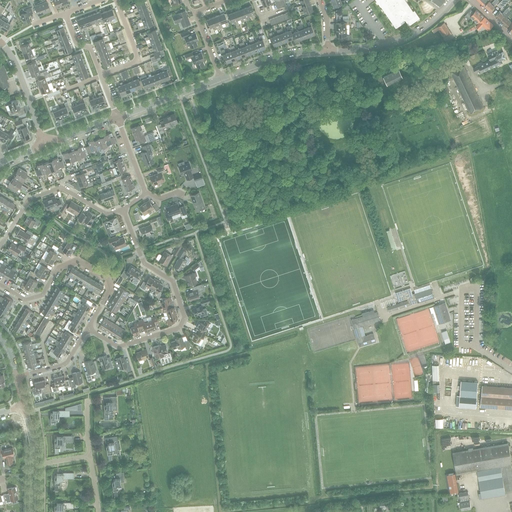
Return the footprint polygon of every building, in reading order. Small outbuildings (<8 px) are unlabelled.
[(49,0),(50,1),(52,0),(53,0),(56,8),(62,6),(59,0),(49,0)] [(310,5),(308,0),(306,0),(300,2),(301,5),(298,7),(299,9),(302,8),(310,5)] [(376,0),(378,3),(380,5),(395,26),(404,20),(404,19),(405,19),(408,24),(419,16),(414,9),(412,10),(405,0),(431,0),(439,6),(443,0),(376,0)] [(489,1),(485,5),(490,10),(495,6),(494,6),(499,1),(498,0),(494,0),(491,3),(489,1)] [(47,1),(41,3),(44,13),(50,10),(47,1)] [(138,10),(147,7),(144,1),(136,4),(137,8),(134,9),(135,12),(138,10)] [(44,13),(41,3),(35,5),(38,15),(44,13)] [(313,11),(310,5),(302,8),(303,11),(300,12),(301,15),(304,14),(313,11)] [(251,6),(245,8),(248,16),(251,15),(253,19),(255,18),(254,14),(251,6)] [(149,13),(147,7),(138,10),(139,13),(136,15),(137,17),(140,16),(149,13)] [(24,13),(21,14),(24,22),(30,20),(28,15),(33,13),(31,8),(26,9),(27,11),(23,12),(24,13)] [(245,8),(240,10),(243,18),(246,17),(247,21),(250,20),(248,16),(245,8)] [(500,21),(510,10),(507,8),(502,14),(500,11),(495,16),(500,21)] [(112,9),(106,11),(109,19),(112,18),(113,22),(116,21),(115,17),(112,9)] [(484,17),(477,10),(475,12),(471,9),(465,17),(468,20),(471,17),(478,23),(484,17)] [(243,18),(240,10),(234,12),(237,20),(240,19),(242,23),(244,22),(243,18)] [(510,10),(500,21),(507,27),(511,22),(507,18),(510,14),(511,12),(510,10)] [(100,11),(94,14),(97,22),(100,21),(101,24),(104,23),(103,21),(103,22),(100,13),(100,11)] [(100,13),(103,22),(103,21),(107,20),(108,24),(110,23),(109,19),(106,11),(100,13)] [(185,11),(173,16),(176,23),(182,21),(185,26),(190,24),(185,11)] [(237,20),(234,12),(228,14),(231,22),(234,21),(236,25),(238,24),(237,20)] [(151,18),(149,13),(140,16),(142,19),(138,20),(138,21),(139,23),(143,21),(143,22),(151,18)] [(224,13),(218,15),(221,23),(225,22),(226,26),(229,25),(224,13)] [(336,23),(335,23),(336,30),(345,29),(345,23),(348,23),(348,19),(343,20),(343,23),(340,23),(339,13),(336,13),(336,23)] [(94,14),(88,16),(91,24),(94,23),(96,26),(98,26),(97,22),(94,14)] [(218,15),(213,17),(216,25),(219,24),(220,28),(223,27),(221,23),(218,15)] [(88,16),(83,18),(86,26),(89,25),(90,28),(93,28),(91,24),(88,16)] [(213,17),(207,19),(210,28),(213,26),(215,30),(217,29),(216,25),(213,17)] [(493,25),(485,17),(480,22),(476,26),(479,29),(483,25),(487,30),(490,29),(493,25)] [(8,20),(5,18),(0,26),(0,27),(6,31),(7,29),(10,30),(16,20),(13,18),(10,23),(10,25),(6,22),(8,20)] [(83,18),(77,20),(80,28),(83,27),(85,31),(87,30),(86,26),(83,18)] [(153,24),(151,18),(143,22),(144,25),(140,26),(141,29),(145,27),(149,26),(153,24)] [(308,27),(306,28),(309,36),(314,34),(309,22),(307,23),(308,27)] [(444,38),(451,34),(444,22),(437,27),(444,38)] [(309,36),(306,28),(303,29),(302,25),(299,26),(304,38),(309,36)] [(293,39),(288,26),(286,27),(287,31),(285,32),(288,41),(293,39)] [(299,40),(296,32),(293,33),(292,28),(289,29),(288,26),(293,39),(294,42),(299,40)] [(304,38),(299,26),(297,26),(299,31),(296,32),(299,40),(304,38)] [(54,37),(58,36),(66,33),(64,27),(55,30),(57,33),(53,35),(54,37)] [(288,41),(285,32),(282,33),(281,29),(278,30),(283,43),(288,41)] [(346,35),(345,29),(336,30),(336,37),(344,36),(344,39),(351,39),(351,35),(346,35)] [(146,40),(149,39),(158,36),(155,30),(147,33),(149,36),(145,38),(146,40)] [(283,43),(278,30),(276,31),(278,35),(275,36),(278,44),(283,43)] [(188,44),(189,44),(191,48),(197,45),(196,41),(197,41),(195,33),(190,35),(188,32),(181,34),(182,38),(185,37),(188,44)] [(59,39),(55,40),(56,43),(60,42),(68,38),(66,33),(58,36),(59,39)] [(278,44),(275,36),(273,37),(271,33),(268,34),(270,38),(272,42),(273,46),(278,44)] [(260,41),(258,41),(261,50),(266,48),(261,35),(258,36),(260,41)] [(148,46),(152,45),(160,42),(159,39),(158,36),(149,39),(151,42),(147,43),(148,46)] [(103,38),(95,41),(97,47),(105,44),(104,41),(107,40),(107,37),(103,39),(103,38)] [(61,45),(57,46),(58,49),(62,47),(70,44),(68,38),(60,42),(61,45)] [(261,50),(258,41),(255,42),(253,38),(251,39),(256,52),(261,50)] [(31,49),(29,43),(31,42),(30,39),(24,41),(25,44),(21,46),(23,52),(31,49)] [(256,52),(251,39),(249,40),(250,44),(248,45),(251,54),(256,52)] [(154,50),(162,47),(160,42),(152,45),(153,47),(149,49),(150,51),(154,50)] [(251,54),(248,45),(245,46),(243,42),(241,43),(246,56),(251,54)] [(105,44),(97,47),(99,53),(107,50),(106,46),(110,45),(109,43),(105,44)] [(246,56),(241,43),(239,44),(241,48),(238,49),(241,57),(246,56)] [(63,50),(59,52),(60,54),(64,53),(72,50),(70,44),(62,47),(63,50)] [(237,59),(232,46),(229,47),(231,52),(228,53),(232,61),(237,59)] [(241,57),(238,49),(235,50),(234,46),(232,46),(237,59),(241,57)] [(107,50),(99,53),(101,58),(109,55),(108,52),(112,51),(111,48),(107,50)] [(33,55),(31,49),(23,52),(25,58),(30,56),(31,59),(36,57),(35,54),(33,55)] [(232,61),(228,53),(226,54),(224,49),(222,50),(227,63),(232,61)] [(490,60),(489,61),(490,63),(491,63),(493,67),(494,66),(494,67),(503,63),(501,59),(506,57),(503,52),(499,54),(497,51),(488,55),(490,60)] [(194,64),(196,63),(197,67),(204,65),(202,61),(204,61),(201,53),(194,56),(192,52),(185,55),(186,59),(191,57),(194,64)] [(70,63),(74,62),(82,59),(80,53),(72,56),(73,59),(70,60),(70,63)] [(44,54),(36,57),(31,59),(32,62),(27,64),(29,70),(38,67),(35,61),(45,57),(44,54)] [(109,55),(101,58),(103,64),(111,61),(110,58),(114,57),(114,56),(113,54),(109,55)] [(84,64),(82,59),(74,62),(75,65),(72,66),(73,68),(76,67),(84,64)] [(482,73),(494,67),(494,66),(493,67),(491,63),(490,63),(489,61),(473,68),(476,73),(481,71),(482,73)] [(6,79),(8,79),(3,64),(0,65),(0,89),(0,90),(9,86),(6,79)] [(86,70),(84,64),(76,67),(77,70),(74,72),(75,74),(78,73),(86,70)] [(164,69),(164,71),(162,72),(165,80),(170,78),(169,75),(172,74),(169,66),(164,68),(164,69)] [(451,72),(467,108),(470,113),(483,107),(464,66),(451,72)] [(40,73),(38,67),(29,70),(32,76),(37,74),(38,77),(48,73),(47,70),(40,73)] [(398,69),(383,76),(387,84),(397,80),(398,79),(402,77),(399,70),(398,69)] [(80,76),(76,77),(77,80),(78,82),(81,81),(81,79),(88,76),(86,70),(78,73),(80,76)] [(48,73),(38,77),(39,79),(37,80),(39,87),(47,84),(45,78),(51,76),(50,72),(48,73)] [(165,80),(162,72),(156,74),(160,82),(165,80)] [(155,84),(151,75),(151,76),(150,74),(149,74),(148,75),(149,76),(146,77),(149,86),(155,84)] [(160,82),(156,74),(151,75),(155,84),(160,82)] [(149,86),(146,77),(141,80),(144,88),(149,86)] [(138,79),(133,81),(136,89),(141,87),(138,79)] [(136,89),(133,81),(128,82),(131,91),(136,89)] [(126,93),(123,84),(122,82),(119,83),(120,85),(117,86),(121,95),(126,93)] [(131,91),(128,82),(123,84),(126,93),(131,91)] [(49,90),(47,84),(39,87),(41,93),(46,91),(47,94),(53,92),(56,90),(55,87),(51,89),(49,90)] [(99,96),(96,97),(99,105),(105,103),(102,95),(101,92),(97,93),(99,96)] [(99,105),(96,97),(90,100),(88,96),(86,97),(89,105),(91,104),(93,108),(99,105)] [(81,112),(78,104),(72,106),(69,97),(66,98),(70,110),(73,109),(75,114),(81,112)] [(89,105),(86,97),(83,98),(84,102),(78,104),(81,112),(87,110),(86,106),(89,105)] [(70,110),(66,98),(67,102),(64,103),(66,107),(60,109),(63,117),(69,115),(67,111),(70,110)] [(8,105),(10,110),(8,111),(10,116),(16,114),(15,111),(20,109),(17,100),(11,102),(12,103),(8,105)] [(63,117),(60,109),(57,110),(56,107),(53,108),(54,111),(57,119),(63,117)] [(174,124),(178,123),(174,114),(163,118),(164,120),(160,122),(161,123),(163,128),(169,126),(174,124)] [(139,142),(143,141),(144,143),(155,139),(153,132),(145,135),(145,136),(144,136),(140,125),(132,128),(136,139),(138,139),(139,142)] [(27,127),(18,130),(22,140),(29,138),(27,131),(28,130),(27,127)] [(10,133),(9,134),(4,131),(0,137),(0,138),(5,141),(6,139),(8,141),(11,137),(12,135),(10,133)] [(109,134),(104,136),(108,145),(109,149),(111,148),(109,144),(112,143),(112,144),(115,143),(113,137),(110,138),(109,134)] [(108,145),(104,136),(103,136),(104,137),(99,138),(102,147),(106,146),(107,150),(109,149),(108,145)] [(102,147),(99,138),(94,140),(97,149),(99,153),(101,152),(99,148),(102,147)] [(97,149),(94,140),(93,139),(88,141),(90,145),(87,146),(89,153),(92,151),(92,150),(95,149),(97,153),(99,153),(97,149)] [(144,152),(141,153),(145,165),(153,162),(149,150),(151,149),(148,144),(142,146),(144,152)] [(83,146),(78,147),(82,157),(83,161),(85,160),(83,156),(86,155),(83,146)] [(82,157),(78,147),(78,148),(78,149),(73,151),(76,160),(80,159),(81,162),(83,161),(82,157)] [(76,160),(73,151),(68,153),(73,165),(75,164),(73,161),(76,160)] [(73,165),(68,153),(67,152),(62,153),(66,162),(67,165),(70,164),(71,166),(73,165)] [(52,159),(53,160),(56,170),(57,172),(60,172),(58,167),(61,166),(61,168),(64,166),(62,160),(59,161),(57,157),(52,159)] [(116,157),(109,160),(111,166),(114,164),(116,167),(116,168),(124,165),(121,158),(117,160),(116,157)] [(56,170),(53,160),(48,162),(51,171),(54,170),(55,173),(57,172),(56,170)] [(51,171),(48,162),(43,164),(47,176),(49,176),(48,172),(51,171)] [(47,176),(43,164),(42,164),(42,163),(37,165),(39,169),(36,170),(38,176),(41,175),(41,174),(43,173),(45,177),(47,176)] [(184,172),(187,179),(193,177),(190,170),(192,170),(189,163),(179,166),(182,173),(184,172)] [(160,171),(166,168),(169,167),(168,164),(156,168),(157,171),(158,173),(150,177),(153,185),(154,185),(155,187),(158,186),(157,183),(164,181),(160,171)] [(116,167),(113,168),(116,177),(123,175),(122,172),(126,170),(124,165),(116,168),(116,167)] [(19,167),(16,172),(17,173),(28,179),(31,181),(32,179),(29,177),(25,175),(27,172),(19,167)] [(86,172),(76,176),(78,181),(86,178),(88,178),(86,172)] [(17,173),(14,177),(22,182),(24,179),(30,183),(31,181),(28,179),(17,173)] [(123,175),(116,177),(117,180),(122,178),(124,184),(124,185),(132,181),(130,175),(126,177),(125,174),(123,175)] [(14,177),(11,182),(22,189),(25,191),(27,188),(22,185),(21,185),(20,185),(22,182),(14,177)] [(93,185),(92,182),(90,177),(86,179),(86,178),(78,181),(80,186),(84,185),(86,188),(93,185)] [(10,181),(7,186),(16,191),(17,188),(21,190),(21,191),(26,194),(27,192),(25,191),(22,189),(10,181)] [(124,184),(121,185),(124,194),(129,193),(130,195),(132,194),(131,192),(130,189),(135,187),(132,181),(124,185),(124,184)] [(113,189),(100,194),(103,201),(116,197),(113,189)] [(191,195),(196,210),(205,207),(199,192),(191,195)] [(56,201),(55,197),(44,201),(47,210),(54,207),(55,210),(59,208),(59,207),(62,205),(60,199),(56,201)] [(4,210),(9,201),(4,198),(0,205),(3,206),(1,208),(4,210)] [(155,203),(152,205),(149,200),(139,207),(143,214),(141,215),(143,219),(149,215),(148,212),(154,208),(156,211),(159,209),(155,203)] [(14,204),(9,201),(4,210),(7,211),(8,209),(10,211),(14,204)] [(65,202),(60,210),(64,211),(66,207),(67,208),(67,209),(76,214),(81,207),(71,201),(69,205),(68,204),(65,202)] [(172,218),(171,215),(180,212),(182,211),(183,214),(187,213),(184,205),(180,207),(180,208),(179,208),(177,203),(166,207),(168,212),(165,213),(168,220),(172,218)] [(82,213),(78,220),(84,223),(85,221),(91,224),(96,215),(88,211),(86,215),(82,213)] [(28,216),(24,222),(32,227),(34,223),(38,226),(41,221),(35,217),(33,219),(28,216)] [(116,217),(107,221),(111,232),(108,233),(109,236),(115,234),(114,231),(120,229),(116,217)] [(151,224),(140,228),(143,236),(154,232),(151,224)] [(395,245),(390,227),(387,228),(391,246),(395,245)] [(20,229),(16,236),(26,242),(30,236),(32,237),(33,234),(27,230),(25,232),(20,229)] [(71,242),(72,239),(66,235),(63,240),(67,243),(65,246),(73,250),(77,245),(71,242)] [(119,238),(118,235),(108,239),(110,244),(113,243),(115,249),(113,249),(114,251),(115,251),(120,249),(120,247),(126,244),(123,236),(119,238)] [(18,247),(12,243),(8,249),(13,253),(12,255),(16,258),(18,255),(17,255),(19,250),(23,252),(26,247),(20,244),(18,247)] [(176,255),(182,245),(179,243),(173,254),(176,255)] [(49,245),(45,253),(47,254),(55,259),(58,254),(53,252),(55,249),(49,245)] [(73,250),(65,246),(64,248),(60,245),(57,250),(64,254),(65,251),(71,255),(73,250)] [(180,271),(185,263),(188,265),(190,260),(190,259),(189,258),(186,257),(184,259),(182,258),(186,251),(181,249),(177,255),(180,257),(174,267),(180,271)] [(165,265),(171,255),(165,251),(162,255),(160,254),(158,254),(156,258),(157,259),(159,260),(159,261),(165,265)] [(55,259),(47,254),(45,253),(40,260),(46,264),(48,261),(52,263),(55,259)] [(39,263),(36,267),(39,269),(46,273),(49,268),(45,266),(46,264),(40,260),(39,263)] [(4,265),(0,271),(0,273),(4,276),(9,268),(4,265)] [(131,277),(136,269),(131,265),(127,272),(124,270),(121,276),(126,279),(128,275),(131,277)] [(9,268),(4,276),(8,278),(15,268),(13,267),(11,269),(9,268)] [(30,270),(29,273),(35,277),(36,274),(43,278),(46,273),(39,269),(36,267),(33,272),(30,270)] [(15,268),(8,278),(13,281),(18,273),(15,271),(16,268),(15,268)] [(73,279),(78,271),(72,268),(68,276),(73,279)] [(141,272),(136,269),(131,277),(134,278),(132,282),(137,285),(140,280),(137,278),(141,272)] [(78,282),(83,274),(78,271),(73,279),(78,282)] [(186,279),(187,279),(189,285),(197,283),(195,276),(197,276),(196,272),(185,276),(186,279)] [(34,279),(35,277),(29,273),(26,278),(29,279),(27,282),(35,286),(38,281),(34,279)] [(83,285),(88,277),(83,274),(78,282),(83,285)] [(88,288),(93,280),(88,277),(83,285),(88,288)] [(152,288),(157,280),(156,279),(155,280),(150,277),(146,283),(144,281),(140,287),(145,290),(147,286),(148,287),(148,286),(152,288)] [(93,291),(98,283),(93,280),(88,288),(93,291)] [(159,281),(157,280),(152,288),(155,290),(155,291),(156,292),(154,295),(158,298),(162,292),(159,291),(163,285),(158,282),(159,281)] [(32,291),(35,286),(27,282),(26,284),(23,283),(20,287),(26,291),(28,288),(32,291)] [(104,286),(98,283),(93,291),(99,294),(104,286)] [(190,301),(195,299),(195,298),(200,296),(198,292),(204,290),(202,284),(194,286),(196,290),(187,293),(190,301)] [(430,285),(414,290),(415,293),(431,288),(430,285)] [(56,286),(54,290),(64,296),(65,294),(63,293),(64,290),(56,286)] [(121,287),(117,293),(126,298),(129,292),(121,287)] [(434,297),(431,288),(415,293),(412,294),(410,288),(395,293),(398,301),(408,298),(408,300),(400,303),(401,308),(410,305),(418,302),(418,303),(434,297)] [(64,296),(54,290),(51,294),(59,299),(60,297),(63,298),(64,296)] [(123,303),(126,298),(117,293),(114,298),(123,303)] [(58,301),(59,299),(51,294),(49,299),(59,305),(60,303),(58,301)] [(161,302),(163,307),(169,305),(168,303),(173,301),(171,295),(162,298),(163,302),(161,302)] [(1,296),(0,297),(0,298),(11,305),(13,301),(6,296),(4,299),(1,296)] [(11,305),(0,298),(0,301),(2,302),(0,305),(8,309),(11,305)] [(119,308),(123,303),(114,298),(111,303),(119,308)] [(59,305),(49,299),(46,303),(54,308),(55,305),(58,307),(59,305)] [(79,303),(78,305),(89,311),(91,307),(90,306),(92,303),(87,300),(85,303),(83,302),(82,305),(79,303)] [(53,310),(54,308),(46,303),(44,307),(54,313),(55,311),(53,310)] [(116,313),(119,308),(111,303),(108,308),(116,313)] [(389,312),(401,308),(400,303),(387,307),(389,312)] [(445,303),(434,306),(436,315),(437,314),(440,323),(450,320),(447,311),(448,311),(445,303)] [(8,309),(0,305),(0,309),(6,313),(8,309)] [(89,311),(78,305),(77,307),(80,308),(78,311),(86,315),(89,311)] [(170,308),(169,305),(163,307),(164,312),(164,313),(165,316),(176,312),(174,307),(170,308)] [(200,314),(201,317),(208,314),(206,308),(203,309),(202,305),(192,309),(195,316),(200,314)] [(54,313),(44,307),(41,312),(49,316),(50,314),(53,315),(54,313)] [(26,308),(23,313),(31,318),(34,313),(26,308)] [(86,315),(78,311),(77,313),(74,311),(73,313),(84,320),(86,315)] [(178,318),(176,312),(165,316),(166,320),(167,320),(168,325),(175,322),(174,320),(178,318)] [(361,326),(380,320),(377,312),(356,318),(351,320),(359,347),(376,341),(373,333),(367,335),(367,336),(365,337),(362,327),(361,326)] [(28,323),(31,318),(23,313),(20,318),(28,323)] [(84,320),(73,313),(72,315),(74,317),(73,319),(81,324),(84,320)] [(150,317),(147,318),(148,322),(151,330),(157,328),(156,324),(158,323),(156,316),(151,318),(151,317),(150,317)] [(25,328),(28,323),(20,318),(17,323),(25,328)] [(105,329),(110,321),(105,318),(100,326),(105,329)] [(151,330),(148,322),(147,318),(144,319),(144,320),(139,322),(141,329),(144,328),(145,332),(151,330)] [(81,324),(73,319),(72,321),(69,320),(68,322),(79,328),(81,324)] [(110,332),(115,324),(110,321),(105,329),(110,332)] [(205,329),(207,326),(209,327),(211,324),(205,321),(204,324),(199,322),(196,327),(200,329),(199,332),(205,335),(208,330),(205,329)] [(67,324),(64,328),(74,334),(75,332),(76,333),(79,328),(68,322),(67,324)] [(138,329),(141,329),(139,322),(134,323),(135,326),(131,327),(134,336),(140,334),(138,329)] [(22,334),(25,328),(17,323),(14,329),(22,334)] [(115,335),(120,327),(115,324),(110,332),(115,335)] [(125,330),(120,327),(115,335),(120,338),(125,330)] [(447,330),(442,332),(445,343),(450,342),(447,330)] [(62,332),(61,334),(71,340),(74,336),(66,331),(65,333),(62,332)] [(203,340),(205,335),(199,332),(198,335),(194,333),(191,338),(195,340),(194,342),(200,345),(203,340)] [(71,340),(61,334),(60,336),(62,337),(61,340),(69,344),(71,340)] [(176,341),(171,342),(173,349),(178,348),(178,349),(185,346),(186,349),(190,347),(188,341),(184,342),(183,337),(175,340),(176,341)] [(69,344),(61,340),(60,342),(57,340),(56,342),(66,348),(69,344)] [(66,348),(56,342),(55,344),(57,346),(56,348),(64,353),(66,348)] [(158,345),(152,347),(156,359),(164,356),(163,354),(168,353),(166,345),(161,347),(161,346),(159,346),(158,345)] [(64,353),(56,348),(55,350),(52,349),(49,354),(55,358),(57,355),(61,357),(64,353)] [(149,357),(146,349),(143,350),(143,351),(137,353),(139,361),(139,360),(140,363),(141,363),(143,363),(144,362),(143,359),(149,357)] [(107,355),(100,357),(103,368),(110,366),(111,369),(114,368),(111,360),(109,361),(107,355)] [(117,358),(120,369),(126,367),(127,372),(132,370),(129,363),(126,364),(124,356),(117,358)] [(85,372),(88,382),(93,380),(91,373),(96,371),(92,360),(85,362),(88,371),(85,372)] [(74,378),(70,379),(72,388),(76,387),(75,383),(83,381),(80,371),(72,373),(74,378)] [(64,375),(59,377),(62,389),(65,388),(64,387),(70,386),(68,379),(65,380),(64,375)] [(62,389),(59,377),(53,378),(55,382),(52,383),(53,391),(62,389)] [(45,380),(39,381),(42,393),(41,390),(44,389),(45,392),(50,391),(49,384),(46,385),(45,380)] [(460,395),(459,406),(476,407),(478,384),(478,382),(461,380),(460,395)] [(42,393),(39,381),(34,383),(35,387),(32,388),(34,395),(42,393)] [(511,409),(511,387),(482,385),(481,407),(511,409)] [(116,409),(116,396),(109,396),(109,402),(106,402),(106,404),(104,405),(104,413),(104,419),(108,419),(108,413),(110,413),(109,409),(116,409)] [(52,413),(50,413),(50,421),(56,421),(56,418),(59,418),(59,416),(70,416),(69,410),(57,410),(57,411),(52,411),(52,413)] [(444,425),(444,415),(435,415),(435,425),(444,425)] [(54,439),(54,447),(54,453),(59,453),(59,447),(60,447),(60,443),(63,443),(63,441),(73,441),(73,436),(61,435),(61,436),(56,436),(56,439),(54,439)] [(119,448),(117,436),(110,437),(111,442),(107,443),(108,445),(106,446),(107,454),(108,460),(112,459),(111,453),(112,453),(112,449),(119,448)] [(477,470),(481,492),(478,493),(479,498),(505,494),(505,492),(511,491),(511,467),(511,464),(508,442),(453,452),(457,474),(477,470)] [(14,455),(12,448),(2,450),(1,446),(0,445),(0,452),(2,452),(4,458),(5,458),(7,464),(13,462),(12,458),(11,458),(11,456),(14,455)] [(54,484),(54,490),(59,490),(59,484),(60,484),(60,480),(63,480),(63,478),(73,478),(74,472),(61,472),(61,473),(56,473),(56,475),(54,475),(54,484)] [(114,497),(118,497),(117,489),(118,489),(118,485),(121,485),(121,482),(124,481),(123,472),(116,473),(117,478),(113,479),(114,481),(112,482),(112,484),(114,497)] [(457,491),(459,490),(455,472),(446,474),(449,492),(451,492),(451,495),(457,494),(457,491)] [(7,494),(3,495),(4,501),(5,503),(11,501),(12,503),(17,502),(17,500),(17,499),(18,499),(16,491),(17,491),(16,487),(7,489),(9,494),(7,495),(7,494)] [(468,491),(458,493),(461,510),(471,508),(468,491)] [(54,511),(59,511),(60,510),(63,510),(63,508),(73,508),(74,502),(61,502),(61,503),(56,503),(56,505),(54,505),(54,511)]
